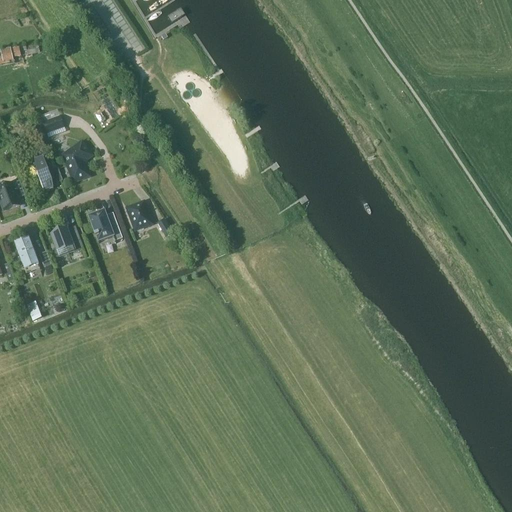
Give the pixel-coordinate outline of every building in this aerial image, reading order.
[(40,53),(38,45),(10,50),(0,51),(0,64),(13,63),(12,59),(40,53)] [(64,128),(60,117),(43,123),(47,134),(64,128)] [(90,157),(81,145),(67,155),(66,160),(74,182),(88,177),(84,165),(85,160),(90,157)] [(52,182),(43,158),(34,161),(37,176),(43,193),(53,190),(52,182)] [(63,182),(57,168),(51,170),(52,176),(56,184),(63,182)] [(24,193),(19,182),(12,185),(11,184),(0,188),(0,201),(4,212),(19,206),(17,199),(18,195),(24,193)] [(152,226),(144,203),(126,209),(135,232),(152,226)] [(105,217),(104,212),(89,218),(96,237),(94,237),(95,239),(96,239),(98,244),(99,244),(113,238),(115,243),(115,242),(122,240),(113,214),(105,217)] [(172,234),(164,220),(157,224),(165,238),(172,234)] [(68,234),(67,231),(51,237),(56,250),(53,251),(56,259),(83,249),(77,231),(68,234)] [(40,270),(29,239),(14,244),(17,253),(15,254),(22,272),(38,266),(40,270)] [(51,267),(46,253),(39,255),(44,269),(51,267)] [(14,281),(8,264),(2,266),(9,283),(14,281)] [(32,307),(31,305),(29,306),(29,307),(27,307),(32,320),(39,318),(35,306),(32,307)]
